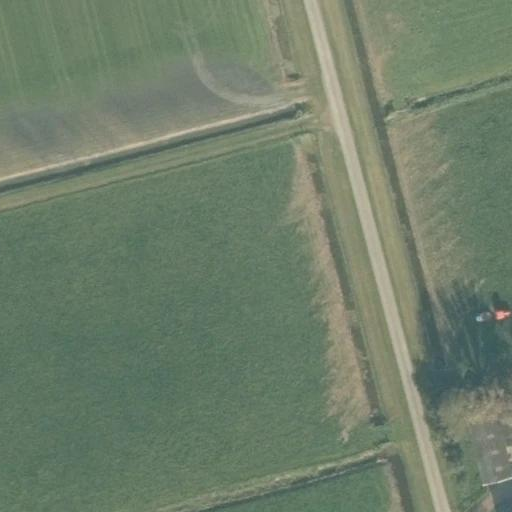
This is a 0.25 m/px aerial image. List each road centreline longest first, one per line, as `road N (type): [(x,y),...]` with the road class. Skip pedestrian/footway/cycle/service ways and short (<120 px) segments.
road 1 (unclassified): [(441,511),(306,0)]
road 2 (unknown): [(0,202),(335,110)]
